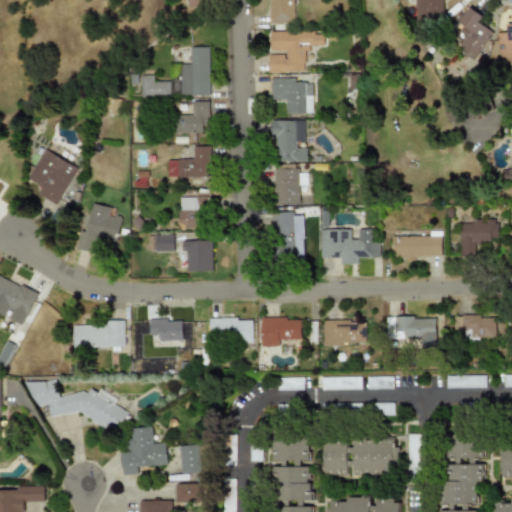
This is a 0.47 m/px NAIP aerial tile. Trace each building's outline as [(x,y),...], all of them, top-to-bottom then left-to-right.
[(184,0),(186,8),(207,4),(206,0),(184,0)] [(267,0),(267,23),(292,24),(292,0),(267,0)] [(413,0),(414,20),(442,20),(441,0),(413,0)] [(477,22),(481,16),(468,7),(458,23),(461,25),(453,37),(464,44),(459,52),(473,60),(491,31),(477,22)] [(511,23),(505,24),(505,32),(496,33),(498,62),(511,62),(511,23)] [(304,73),(304,46),(323,46),(323,31),(269,31),(269,49),(284,49),(284,54),(267,54),(267,72),(304,73)] [(152,82),(152,75),(140,75),(140,96),(168,95),(168,81),(152,82)] [(311,113),(311,83),(294,83),(294,78),(269,78),(269,100),(284,99),(285,114),(311,113)] [(173,115),(173,133),(208,132),(207,101),(191,102),(192,115),(173,115)] [(275,161),(306,161),(306,148),(295,148),(295,141),(303,141),(302,120),(270,120),(270,137),(275,137),(275,161)] [(209,146),(192,146),(192,159),(166,160),(166,177),(210,176),(209,146)] [(26,178),(40,186),(36,195),(55,205),(76,167),(42,149),(26,178)] [(273,205),(298,204),(297,185),(306,185),(305,169),(271,170),(273,205)] [(177,228),(205,228),(206,197),(178,197),(177,228)] [(121,217),(108,214),(110,207),(91,203),(85,232),(79,231),(75,249),(93,252),(95,241),(115,245),(121,217)] [(293,260),(293,259),(303,259),(302,215),(290,216),(290,212),(270,212),(271,260),(293,260)] [(459,223),(459,256),(474,256),(473,243),(497,242),(496,219),(471,219),(471,223),(459,223)] [(319,257),(339,257),(339,264),(357,264),(357,257),(378,257),(379,241),(371,241),(372,229),(357,229),(357,239),(350,239),(350,229),(319,229),(319,257)] [(172,234),(147,235),(147,248),(172,247),(172,234)] [(440,235),(390,237),(391,258),(440,257),(440,235)] [(210,272),(210,240),(181,240),(181,251),(185,251),(185,272),(210,272)] [(20,325),(36,294),(0,276),(0,314),(5,317),(20,325)] [(468,337),(495,337),(494,315),(453,316),(453,333),(468,333),(468,337)] [(208,318),(209,340),(252,339),(251,317),(208,318)] [(300,318),(260,318),(260,346),(278,346),(277,339),(300,339),(300,318)] [(181,319),(148,320),(149,334),(157,334),(158,341),(181,340),(181,319)] [(106,325),(71,326),(72,347),(124,346),(123,320),(106,320),(106,325)] [(322,321),(322,345),(366,344),(365,320),(322,321)] [(14,345),(5,341),(0,351),(0,368),(2,370),(14,345)] [(446,388),(486,388),(486,376),(446,376),(446,388)] [(322,378),(322,390),(361,389),(361,377),(322,378)] [(304,378),(278,378),(278,390),(304,390),(304,378)] [(24,382),(38,407),(48,404),(51,417),(79,411),(111,432),(117,430),(127,413),(112,404),(116,398),(101,390),(95,391),(89,388),(86,394),(83,392),(59,397),(56,379),(46,382),(24,382)] [(393,403),(377,403),(377,413),(394,413),(393,403)] [(122,475),(139,474),(139,467),(167,464),(165,443),(152,444),(151,426),(125,429),(127,451),(119,452),(122,475)] [(421,473),(420,434),(407,434),(408,474),(421,473)] [(447,436),(447,456),(457,459),(455,465),(448,465),(449,481),(441,482),(441,502),(450,505),(448,511),(442,511),(441,511),(476,511),(478,505),(477,482),(481,482),(484,475),(484,471),(485,467),(484,435),(447,436)] [(237,461),(236,436),(223,437),(224,461),(237,461)] [(312,511),(313,504),(311,504),(310,467),(302,467),(302,461),(310,461),(310,438),(273,438),(274,461),(295,461),(295,467),(275,467),(276,502),(299,501),(299,507),(278,507),(278,511),(312,511)] [(502,474),(511,474),(511,438),(503,439),(502,474)] [(355,439),(354,474),(398,475),(399,440),(355,439)] [(326,442),(325,476),(349,476),(350,461),(349,461),(349,443),(326,442)] [(179,445),(180,473),(200,472),(199,445),(179,445)] [(224,511),(236,511),(237,480),(225,480),(224,511)] [(174,483),(175,501),(201,501),(201,483),(174,483)] [(0,511),(21,511),(21,501),(43,501),(43,487),(0,487),(0,511)] [(330,502),(330,511),(400,511),(400,499),(377,499),(376,511),(371,511),(371,497),(347,498),(347,501),(330,502)] [(138,511),(170,511),(170,500),(138,501),(138,511)] [(495,511),(511,511),(511,500),(495,501),(495,511)]
